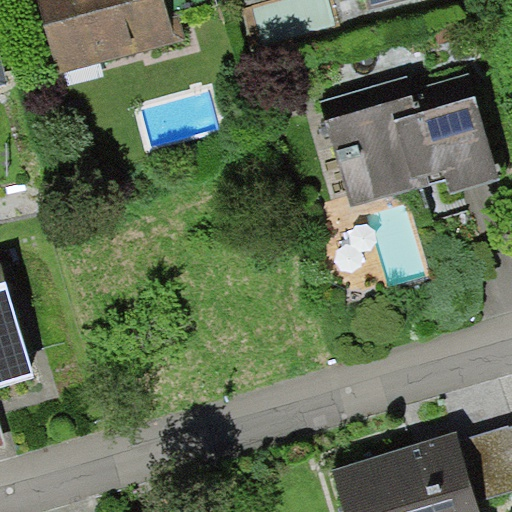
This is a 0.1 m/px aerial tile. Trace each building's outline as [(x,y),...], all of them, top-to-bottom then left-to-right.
[(170,0),(44,0),(67,76),(183,43),(170,0)] [(365,0),(368,12),(413,0),(365,0)] [(0,91),(18,86),(0,23),(0,91)] [(421,96),(329,121),(352,202),(431,179),(437,200),(510,179),(486,95),(425,112),(421,96)] [(14,280),(0,283),(0,390),(38,382),(14,280)] [(511,429),(342,478),(352,511),(494,511),(491,502),(511,496),(511,429)]
